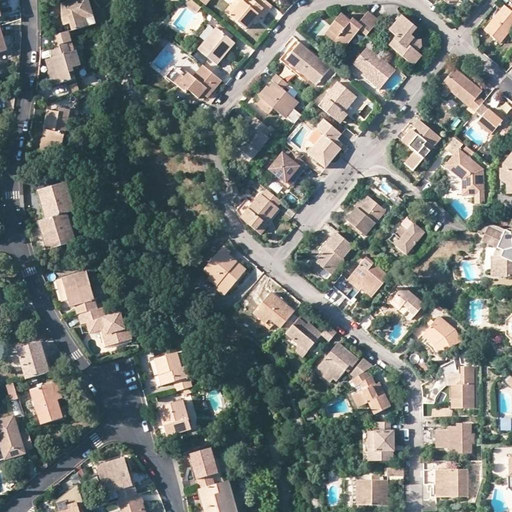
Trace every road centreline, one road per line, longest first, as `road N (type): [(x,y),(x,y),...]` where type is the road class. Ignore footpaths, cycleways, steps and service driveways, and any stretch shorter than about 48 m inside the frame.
road 1 (residential): [(333,0),(306,5),(216,119),(228,214),(271,266)]
road 2 (residential): [(271,266),(412,386),(416,511)]
road 3 (residential): [(271,266),(460,43)]
road 4 (residential): [(17,237),(11,180),(29,0)]
road 5 (residential): [(121,419),(44,310),(17,237)]
road 6 (residential): [(121,419),(10,511)]
